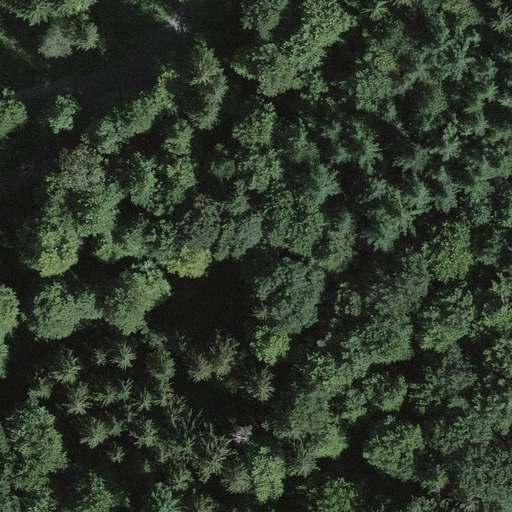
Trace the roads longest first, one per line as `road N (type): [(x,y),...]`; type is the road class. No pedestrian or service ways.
road 1 (track): [(511,121),(413,192),(189,309),(0,364)]
road 2 (unclassified): [(193,0),(129,81),(67,137),(0,181)]
